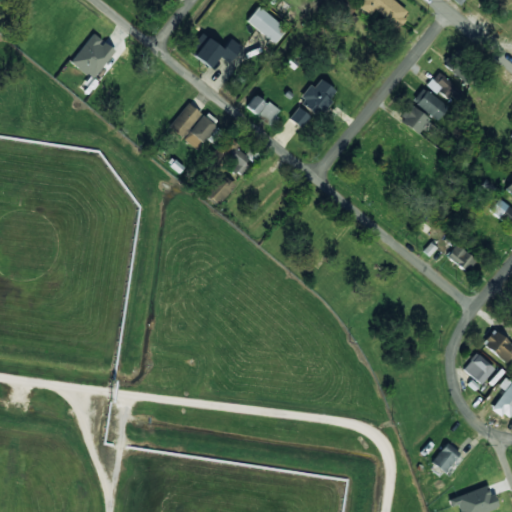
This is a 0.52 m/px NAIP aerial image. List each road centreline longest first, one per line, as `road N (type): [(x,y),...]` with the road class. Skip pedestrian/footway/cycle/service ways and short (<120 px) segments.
road 1 (residential): [(99,0),(479,309)]
road 2 (residential): [(452,13),(317,177)]
road 3 (residential): [(479,309),(458,341),(454,367),(465,403),(494,430),(511,434)]
